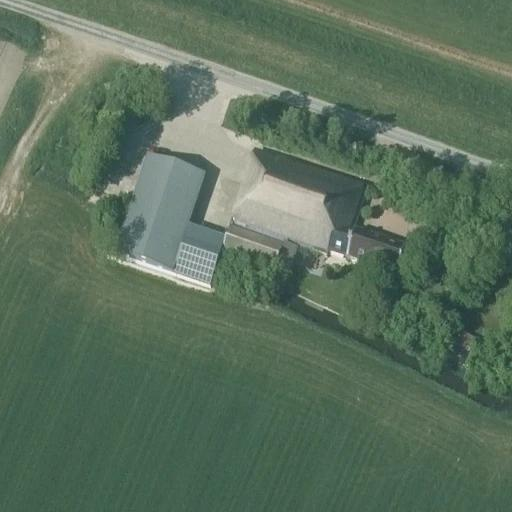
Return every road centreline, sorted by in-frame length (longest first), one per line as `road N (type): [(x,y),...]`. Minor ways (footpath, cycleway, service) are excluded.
road 1 (unclassified): [(511,178),(0,0)]
road 2 (unknown): [(65,22),(0,177)]
